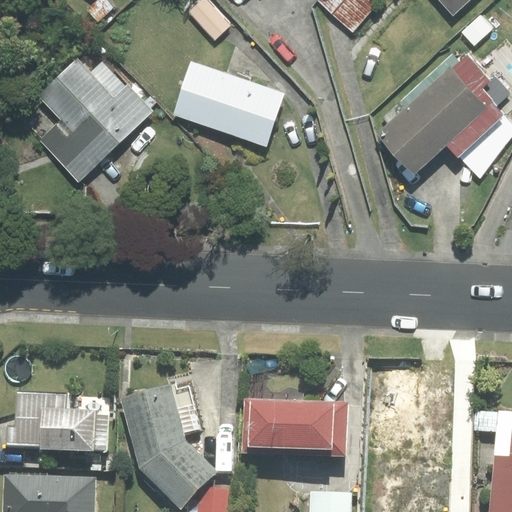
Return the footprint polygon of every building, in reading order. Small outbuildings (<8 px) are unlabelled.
[(96,0),(86,9),(98,22),(114,8),(106,0),(96,0)] [(214,0),(203,0),(192,11),(218,40),(236,24),(214,0)] [(321,0),(322,0),(352,28),(377,1),(375,0),(321,0)] [(439,0),(453,15),(469,0),(439,0)] [(480,176),(511,133),(511,125),(504,117),(511,109),(511,42),(507,37),(477,64),(468,53),(459,61),(453,54),(383,118),(389,126),(381,132),(415,169),(447,140),(480,176)] [(63,120),(42,140),(79,179),(149,112),(102,62),(91,73),(77,59),(39,95),(63,120)] [(284,94),(192,63),(174,115),(266,146),(284,94)] [(181,507),(216,472),(184,440),(182,433),(199,429),(188,387),(169,392),(168,387),(122,399),(140,467),(181,507)] [(7,426),(7,445),(40,447),(40,449),(107,452),(109,399),(77,398),(77,409),(67,409),(68,395),(18,394),(17,426),(7,426)] [(347,403),(245,399),(243,452),(345,456),(347,403)] [(511,511),(511,419),(499,419),(490,511),(511,511)] [(93,511),(95,478),(4,475),(3,511),(93,511)] [(227,511),(229,491),(201,489),(199,511),(227,511)] [(350,511),(351,494),(311,492),(310,511),(350,511)]
